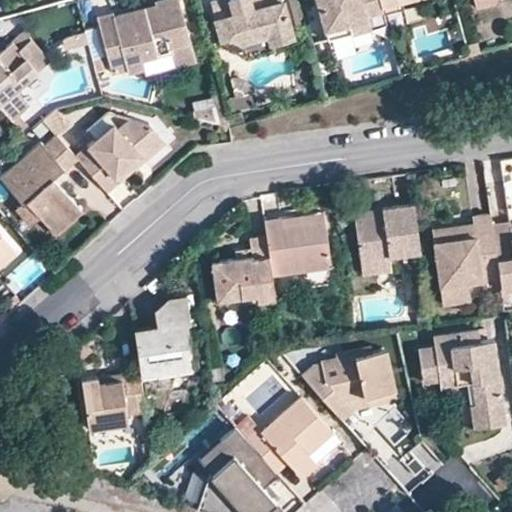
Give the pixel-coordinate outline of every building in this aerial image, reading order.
[(144,14),(143,8),(112,16),(112,14),(95,18),(111,73),(125,69),(126,73),(145,68),(142,61),(170,53),(169,48),(189,43),(177,0),(158,0),(155,1),(155,4),(157,10),(144,14)] [(268,42),(290,37),(280,0),(278,0),(215,0),(209,2),(219,39),(229,36),(241,41),(267,34),(268,42)] [(313,0),(322,28),(343,22),(346,34),(369,28),(366,21),(364,15),(380,10),(377,0),(313,0)] [(377,0),(380,10),(382,16),(403,11),(401,2),(407,0),(377,0)] [(497,0),(468,0),(472,10),(495,3),(497,0)] [(157,10),(155,4),(143,8),(144,14),(157,10)] [(419,6),(403,11),(406,25),(423,20),(419,6)] [(366,21),(382,16),(380,10),(364,15),(366,21)] [(343,22),(322,28),(326,44),(348,39),(346,34),(343,22)] [(48,61),(31,41),(30,26),(0,51),(0,101),(11,92),(48,61)] [(270,50),(268,42),(267,34),(241,41),(245,57),(270,50)] [(245,57),(241,41),(229,36),(219,39),(221,46),(245,57)] [(231,79),(235,98),(252,93),(250,88),(248,83),(244,79),(240,78),(234,78),(231,79)] [(15,116),(24,108),(11,92),(0,101),(0,109),(19,132),(24,127),(15,116)] [(197,124),(218,121),(215,99),(194,101),(197,124)] [(110,128),(71,163),(73,166),(103,200),(117,188),(112,183),(136,162),(141,166),(164,146),(148,129),(126,124),(116,132),(110,128)] [(71,163),(49,140),(38,150),(33,146),(0,177),(0,189),(18,210),(22,206),(36,221),(53,239),(79,215),(50,182),(59,174),(61,176),(73,166),(71,163)] [(117,188),(141,166),(136,162),(112,183),(117,188)] [(421,251),(413,202),(382,207),(383,215),(355,218),(361,259),(389,255),(421,251)] [(28,229),(36,221),(22,206),(18,210),(14,214),(28,229)] [(354,211),(355,218),(383,215),(382,207),(354,211)] [(325,211),(285,216),(286,224),(326,218),(325,211)] [(472,217),(473,223),(475,236),(433,242),(442,300),(471,296),(470,294),(468,281),(500,277),(493,224),(491,214),(472,217)] [(285,216),(265,220),(267,235),(274,274),(333,265),(326,218),(286,224),(285,216)] [(500,277),(502,289),(511,287),(511,228),(511,226),(511,221),(493,224),(500,277)] [(475,236),(473,223),(431,229),(433,242),(475,236)] [(274,274),(267,235),(250,238),(251,245),(253,252),(236,254),(212,258),(219,297),(254,292),(256,302),(278,298),(274,274)] [(0,268),(16,254),(0,237),(0,268)] [(253,252),(251,245),(234,247),(236,254),(253,252)] [(391,270),(389,255),(361,259),(363,274),(391,270)] [(470,294),(502,289),(500,277),(468,281),(470,294)] [(136,325),(142,367),(143,375),(192,367),(186,321),(190,320),(186,292),(168,295),(153,309),(155,322),(136,325)] [(486,361),(483,342),(481,331),(436,338),(437,346),(420,349),(423,371),(440,369),(442,377),(474,373),(475,382),(479,405),(473,405),(477,428),(507,425),(499,364),(492,360),(486,361)] [(492,360),(499,364),(495,340),(483,342),(486,361),(492,360)] [(316,364),(303,375),(342,419),(355,407),(353,398),(394,389),(385,350),(372,352),(370,345),(336,353),(337,357),(319,360),(320,364),(316,364)] [(143,375),(142,367),(122,371),(123,377),(101,380),(100,374),(83,376),(91,426),(132,420),(130,411),(148,408),(143,375)] [(424,379),(442,377),(440,369),(423,371),(424,379)] [(123,377),(122,371),(100,374),(101,380),(123,377)] [(443,386),(475,382),(474,373),(442,377),(443,386)] [(396,398),(394,389),(353,398),(355,407),(396,398)] [(238,428),(277,472),(288,463),(301,477),(317,464),(315,462),(306,451),(317,442),(319,444),(331,432),(302,398),(263,432),(248,417),(238,428)] [(11,441),(21,438),(18,424),(7,427),(11,441)] [(284,511),(261,486),(258,482),(263,478),(266,482),(277,472),(238,428),(237,427),(222,441),(235,456),(213,475),(199,510),(203,511),(284,511)] [(339,441),(331,432),(319,444),(317,442),(306,451),(315,462),(339,441)] [(213,475),(235,456),(222,441),(200,460),(213,475)] [(261,486),(266,482),(263,478),(258,482),(261,486)]
